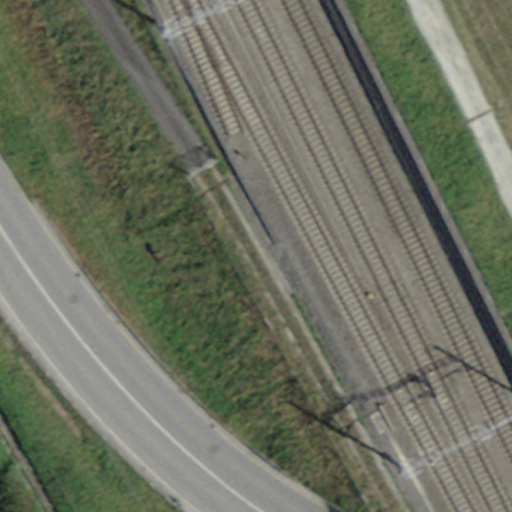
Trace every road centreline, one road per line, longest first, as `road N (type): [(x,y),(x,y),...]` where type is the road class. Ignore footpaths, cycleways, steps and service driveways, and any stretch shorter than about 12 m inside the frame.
road 1 (unclassified): [(262,511),(199,468),(110,378),(0,230)]
road 2 (track): [(511,202),(411,0)]
